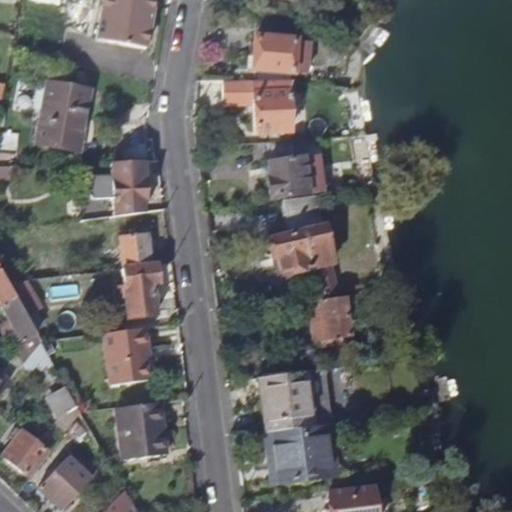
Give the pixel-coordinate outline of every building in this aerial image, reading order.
[(102,0),(96,42),(145,50),(152,8),(113,1),(113,0),(102,0)] [(253,72),(306,75),(308,42),(254,39),(253,72)] [(289,93),(291,79),(254,80),(252,80),(223,81),(224,106),(254,105),(255,134),(290,133),(289,93)] [(79,153),(89,91),(47,83),(35,145),(79,153)] [(288,143),(263,145),(266,164),(292,161),(291,143),(288,143)] [(292,161),(266,164),(268,177),(265,177),(269,201),(318,195),(316,158),(292,161)] [(113,218),(143,214),(142,201),(144,201),(143,163),(111,164),(112,199),(113,218)] [(110,172),(89,172),(88,196),(109,197),(110,172)] [(315,197),(281,202),(286,236),(320,232),(315,197)] [(101,220),(113,218),(112,199),(100,200),(101,220)] [(325,270),(320,232),(286,236),(262,239),(264,257),(269,257),(272,277),(325,270)] [(122,270),(150,266),(146,236),(118,239),(122,270)] [(150,266),(122,270),(124,289),(115,290),(116,303),(126,302),(128,319),(155,316),(151,286),(158,285),(155,266),(150,266)] [(12,294),(7,285),(0,272),(0,303),(2,306),(12,294)] [(12,294),(26,318),(37,311),(39,309),(25,283),(7,285),(12,294)] [(26,318),(12,294),(2,306),(23,343),(35,334),(33,330),(26,318)] [(359,296),(344,298),(346,315),(361,314),(359,296)] [(349,338),(346,315),(344,298),(308,303),(313,343),(320,342),(321,348),(341,345),(341,338),(349,338)] [(26,318),(33,330),(44,324),(37,311),(26,318)] [(145,330),(102,335),(108,388),(147,383),(144,350),(148,350),(145,330)] [(40,344),(35,334),(23,343),(30,356),(40,344)] [(307,373),(259,379),(266,435),(315,429),(307,373)] [(0,394),(8,384),(0,377),(0,394)] [(65,385),(46,396),(62,425),(82,414),(65,385)] [(159,404),(116,410),(122,462),(166,456),(159,404)] [(335,426),(324,428),(329,477),(341,476),(335,426)] [(324,428),(315,429),(266,435),(272,484),(329,477),(324,428)] [(27,478),(46,453),(20,433),(0,458),(27,478)] [(61,511),(90,480),(96,473),(81,459),(75,466),(67,458),(38,490),(61,511)] [(375,511),(371,486),(328,491),(330,511),(375,511)] [(136,511),(125,492),(105,511),(136,511)]
